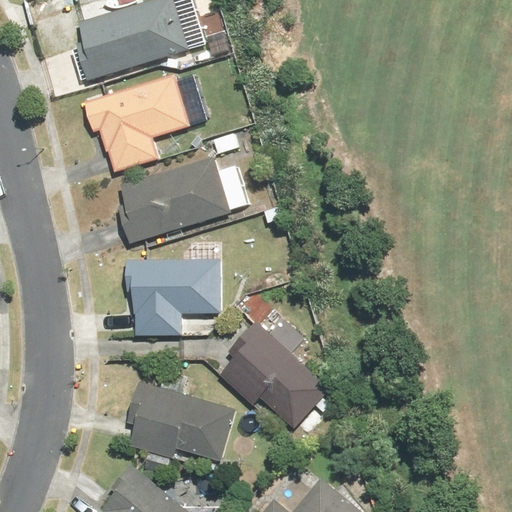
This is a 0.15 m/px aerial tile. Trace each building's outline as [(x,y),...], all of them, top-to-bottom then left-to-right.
[(160,0),(72,26),(90,87),(211,52),(195,0),(160,0)] [(234,33),(216,39),(224,61),(242,55),(234,33)] [(181,77),(86,105),(97,142),(104,140),(115,179),(165,165),(158,143),(197,131),(181,77)] [(116,191),(134,252),(237,222),(219,161),(116,191)] [(225,265),(125,264),(125,316),(135,316),(135,342),(186,342),(186,320),(224,320),(225,265)] [(257,330),(215,378),(254,412),(262,403),(300,437),(334,398),(257,330)] [(235,415),(141,385),(121,447),(175,464),(178,455),(218,467),(235,415)] [(188,511),(135,468),(98,511),(188,511)] [(358,511),(322,484),(300,511),(285,511),(266,497),(254,511),(358,511)]
